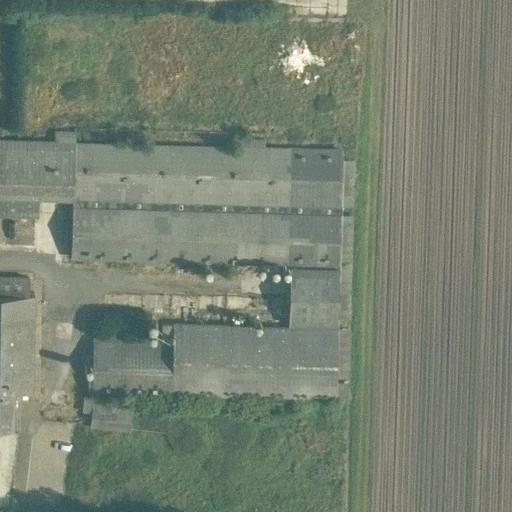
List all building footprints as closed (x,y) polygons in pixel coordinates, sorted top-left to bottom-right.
[(0,139),(0,215),(38,216),(39,197),(73,198),(70,257),(289,264),(287,324),(173,320),(173,323),(163,323),(163,336),(92,333),(89,390),(335,398),(336,365),(338,326),(337,316),(343,157),(343,148),(265,146),(265,137),(237,137),(237,145),(75,141),(76,130),(54,129),(53,141),(0,139)] [(0,275),(0,361),(14,362),(14,365),(33,365),(35,295),(29,294),(29,276),(0,275)] [(14,362),(0,361),(0,426),(14,426),(14,390),(32,391),(33,365),(14,365),(14,362)] [(348,398),(348,397),(348,390),(349,366),(336,365),(335,398),(348,398)] [(83,410),(92,411),(90,425),(129,430),(132,400),(93,396),(93,394),(84,394),(83,410)]
